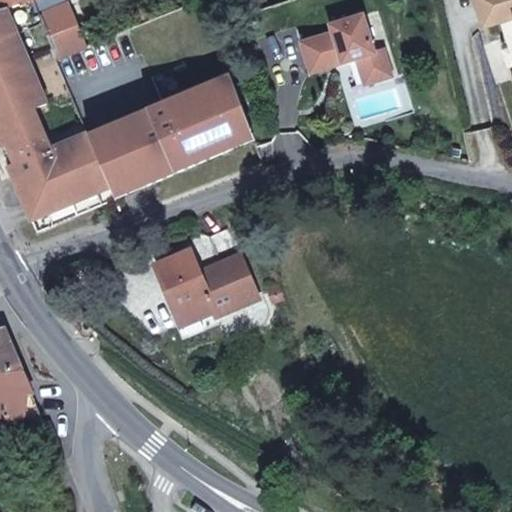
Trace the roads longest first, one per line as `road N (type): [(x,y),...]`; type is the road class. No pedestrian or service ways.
road 1 (unclassified): [(12,276),(359,153),(511,183)]
road 2 (secondary): [(103,397),(253,511)]
road 3 (secondary): [(12,276),(103,397)]
road 4 (unclassified): [(111,511),(86,445),(103,397)]
